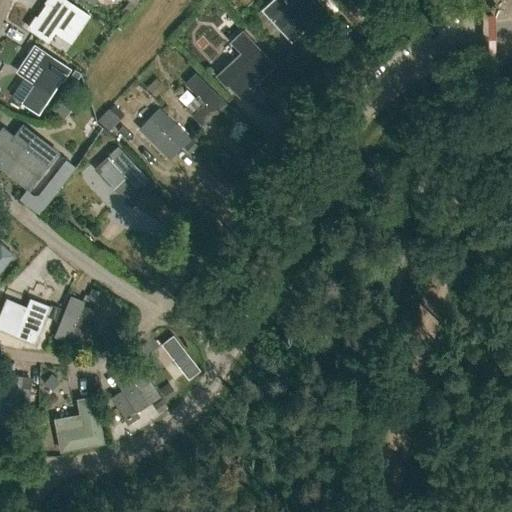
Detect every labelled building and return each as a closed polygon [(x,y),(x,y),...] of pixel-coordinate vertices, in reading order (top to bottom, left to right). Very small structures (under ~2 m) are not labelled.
[(46,3),(37,16),(72,39),(88,14),(67,0),(44,0),(44,1),(46,3)] [(291,0),(272,18),(291,39),(320,12),(308,0),(291,0)] [(6,33),(27,45),(33,34),(12,22),(6,33)] [(239,72),(228,82),(240,96),(274,63),(243,30),(231,41),(241,51),(229,62),(239,72)] [(17,72),(33,83),(20,101),(37,113),(69,67),(36,44),(17,72)] [(186,83),(204,101),(192,113),(202,123),(224,101),(196,73),(186,83)] [(148,119),(175,148),(186,138),(159,109),(148,119)] [(2,125),(0,126),(0,167),(29,190),(59,151),(22,122),(13,134),(2,125)] [(153,187),(117,148),(94,169),(130,208),(153,187)] [(0,269),(13,254),(0,244),(0,269)] [(45,264),(44,278),(56,279),(57,264),(45,264)] [(54,333),(67,339),(83,302),(69,296),(54,333)] [(2,312),(38,328),(44,314),(7,299),(2,312)] [(199,369),(172,334),(160,343),(187,378),(199,369)] [(108,391),(126,418),(136,411),(133,406),(157,390),(135,357),(133,358),(131,357),(125,361),(126,363),(111,372),(119,385),(108,391)] [(0,417),(14,420),(21,375),(0,372),(0,417)] [(53,417),(59,450),(103,442),(95,394),(76,397),(79,413),(53,417)]
